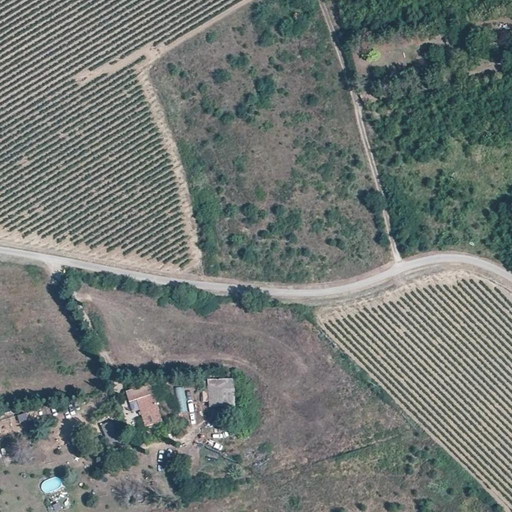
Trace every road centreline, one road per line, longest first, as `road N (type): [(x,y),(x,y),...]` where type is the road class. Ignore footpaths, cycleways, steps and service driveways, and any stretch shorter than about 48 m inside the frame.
road 1 (unclassified): [(0,250),(270,292),(340,290),(448,260),(511,280)]
road 2 (track): [(398,270),(322,0)]
